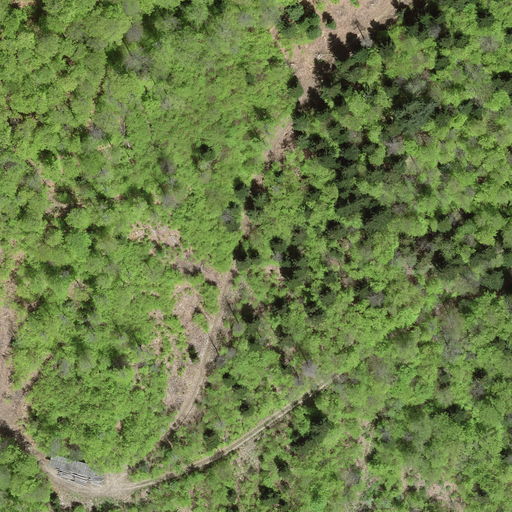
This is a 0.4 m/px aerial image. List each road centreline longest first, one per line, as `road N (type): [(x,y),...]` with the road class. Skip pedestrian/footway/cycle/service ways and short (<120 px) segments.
road 1 (track): [(511,281),(404,325),(229,449),(147,481),(98,493),(67,487),(0,421)]
road 2 (track): [(108,490),(191,399),(271,145),(328,66),(403,0)]
road 3 (track): [(350,511),(404,325),(473,190),(511,148)]
